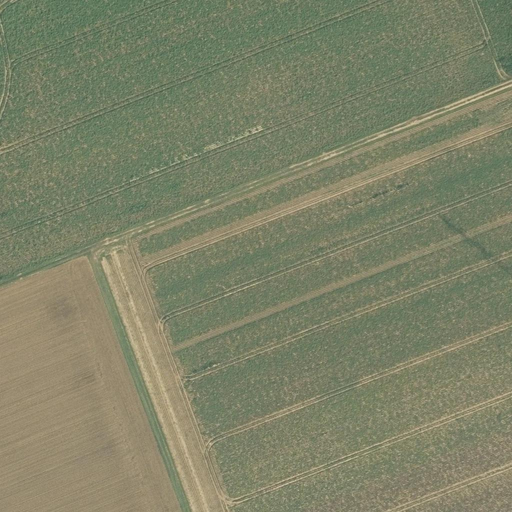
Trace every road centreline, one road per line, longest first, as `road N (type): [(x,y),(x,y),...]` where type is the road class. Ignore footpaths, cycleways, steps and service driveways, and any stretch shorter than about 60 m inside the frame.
road 1 (track): [(0,282),(511,83)]
road 2 (track): [(85,248),(182,511)]
